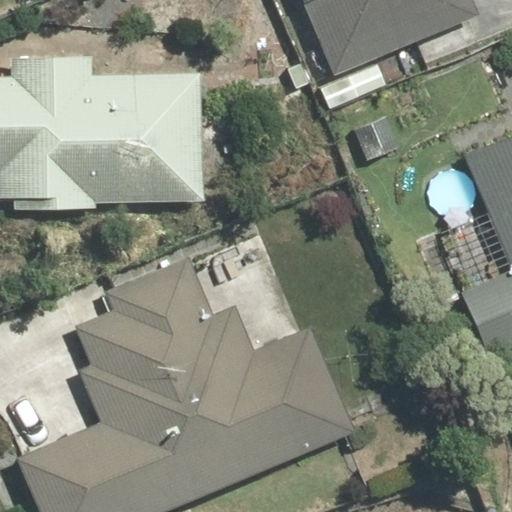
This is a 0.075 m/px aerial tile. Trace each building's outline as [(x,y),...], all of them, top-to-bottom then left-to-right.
[(290,0),(323,78),(468,18),(460,0),(290,0)] [(190,205),(193,74),(83,78),(83,60),(1,61),(2,80),(0,80),(0,202),(1,203),(1,214),(85,213),(85,207),(190,205)] [(445,297),(472,362),(511,345),(511,134),(456,158),(504,273),(445,297)] [(178,261),(98,294),(105,313),(66,329),(82,368),(70,373),(92,426),(3,462),(23,511),(160,511),(183,503),(344,437),(300,331),(244,355),(224,307),(201,317),(178,261)] [(511,401),(503,404),(511,427),(511,401)]
